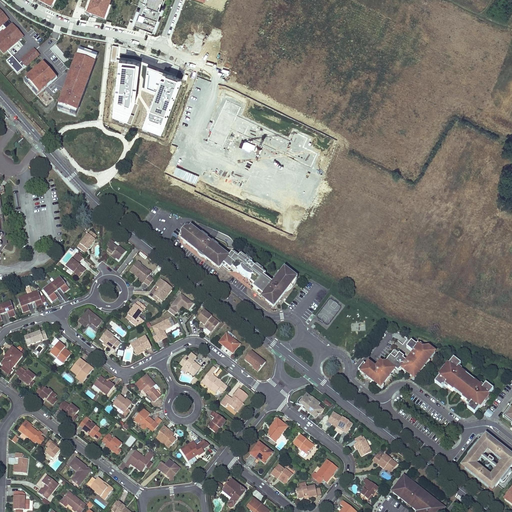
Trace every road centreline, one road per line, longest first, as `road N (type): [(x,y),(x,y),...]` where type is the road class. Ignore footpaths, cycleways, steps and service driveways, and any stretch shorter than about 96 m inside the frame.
road 1 (primary): [(282,350),(90,196),(0,95)]
road 2 (residential): [(16,0),(58,23),(159,46),(178,0)]
road 3 (primary): [(465,493),(312,373)]
road 4 (residential): [(302,329),(294,318),(263,313),(161,240)]
road 5 (residential): [(275,401),(345,454),(348,471),(318,511)]
road 6 (residential): [(22,402),(143,496)]
road 7 (residential): [(266,393),(194,339),(158,356)]
road 8 (residential): [(158,356),(119,370),(51,315)]
